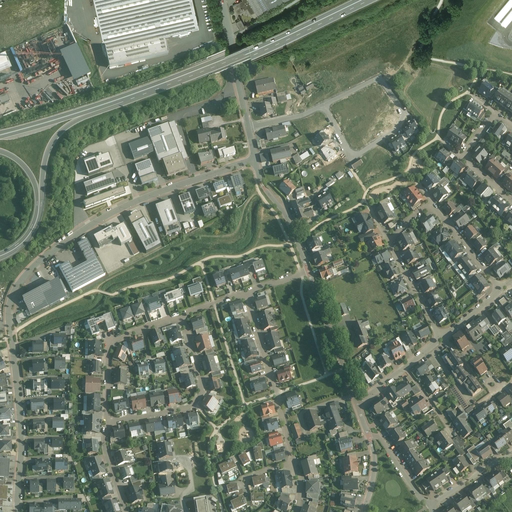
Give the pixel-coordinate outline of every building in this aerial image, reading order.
[(93,0),(109,68),(168,55),(163,34),(198,27),(192,0),(93,0)] [(271,9),(266,0),(242,0),(243,1),(248,9),(251,15),(256,12),(258,16),(271,9)] [(286,0),(266,0),(271,9),(286,0)] [(243,1),(233,6),(237,15),(248,9),(243,1)] [(241,20),(236,23),(240,31),(245,28),(241,20)] [(61,53),(74,82),(89,74),(76,46),(61,53)] [(0,72),(11,67),(5,53),(0,54),(0,72)] [(273,79),(255,83),(258,94),(276,90),(273,79)] [(304,86),(307,91),(314,87),(311,82),(304,86)] [(488,85),(484,85),(479,92),(487,98),(488,97),(493,90),(494,89),(488,85)] [(493,90),(488,97),(492,100),(497,92),(496,92),(493,90)] [(501,91),(494,101),(499,104),(506,96),(503,94),(504,93),(501,91)] [(6,95),(0,96),(0,105),(9,102),(6,95)] [(508,97),(506,96),(499,104),(504,108),(511,98),(509,97),(508,97)] [(467,110),(466,111),(472,115),(478,107),(472,103),(467,110)] [(269,105),(260,107),(261,111),(260,112),(261,115),(262,116),(262,117),(272,115),(270,106),(270,104),(269,105)] [(478,107),(472,115),(478,120),(479,118),(483,112),(484,111),(478,107)] [(409,127),(413,133),(418,130),(412,121),(407,125),(409,127)] [(158,163),(162,162),(179,155),(168,124),(147,132),(150,141),(155,152),(158,163)] [(494,131),(491,135),(499,141),(507,131),(498,124),(494,131)] [(284,127),(277,129),(279,138),(286,136),(284,127)] [(403,131),(409,139),(414,136),(413,133),(409,127),(403,131)] [(277,129),(266,131),(268,141),(279,138),(277,129)] [(450,134),(447,139),(453,143),(460,134),(453,129),(450,134)] [(208,130),(197,132),(199,144),(210,141),(208,133),(208,130)] [(223,130),(208,133),(210,141),(211,143),(226,140),(223,130)] [(320,147),(329,140),(324,134),(315,141),(320,147)] [(460,134),(453,143),(456,145),(456,146),(459,148),(466,139),(459,135),(460,134)] [(394,139),(401,149),(405,146),(399,136),(394,139)] [(401,149),(394,139),(389,142),(396,152),(401,149)] [(133,160),(155,152),(150,141),(129,148),(133,160)] [(229,148),(217,152),(219,159),(224,158),(235,155),(233,149),(230,151),(229,148)] [(289,149),(271,153),(273,163),(291,159),(289,149)] [(477,154),(473,158),(479,164),(482,161),(483,162),(485,159),(484,158),(487,155),(481,150),(480,149),(477,154)] [(444,150),(436,158),(443,164),(449,157),(450,157),(447,154),(447,153),(444,150)] [(508,160),(511,155),(504,151),(502,155),(508,160)] [(113,168),(108,154),(102,157),(101,155),(97,156),(98,158),(83,164),(88,177),(113,168)] [(209,154),(204,155),(207,164),(214,162),(213,160),(211,154),(209,154)] [(298,154),(292,158),(296,165),(302,162),(302,161),(300,157),(298,154)] [(162,162),(168,177),(174,175),(174,176),(180,173),(180,172),(186,170),(180,155),(179,155),(162,162)] [(204,155),(198,156),(201,166),(207,164),(204,155)] [(493,155),(487,162),(490,164),(493,160),(494,161),(496,158),(493,155)] [(449,157),(443,164),(446,167),(452,160),(449,157)] [(360,159),(350,163),(353,169),(363,165),(360,159)] [(452,160),(446,167),(450,170),(450,169),(456,163),(452,160)] [(490,164),(485,169),(491,174),(499,165),(494,161),(493,160),(490,164)] [(150,161),(134,166),(140,180),(155,175),(150,161)] [(456,163),(450,169),(458,176),(465,168),(457,161),(456,163)] [(499,165),(491,174),(497,179),(503,172),(505,170),(504,169),(499,165)] [(508,165),(504,169),(505,170),(503,172),(505,174),(510,169),(511,167),(508,165)] [(287,166),(273,169),(275,176),(288,173),(287,166)] [(464,174),(459,180),(462,184),(464,182),(467,177),(464,174)] [(479,181),(471,174),(467,177),(464,182),(472,189),(479,181)] [(112,175),(82,185),(87,196),(93,194),(94,199),(101,197),(99,192),(110,188),(111,193),(117,190),(112,175)] [(139,181),(142,186),(157,181),(155,175),(140,180),(139,181)] [(507,179),(502,184),(507,189),(511,183),(511,176),(510,175),(507,179)] [(432,176),(423,184),(429,191),(437,185),(439,184),(438,183),(432,176)] [(239,177),(231,180),(231,181),(234,189),(235,193),(240,191),(239,189),(243,188),(239,177)] [(443,179),(438,183),(439,184),(437,185),(439,188),(446,182),(443,179)] [(446,182),(439,188),(441,190),(443,189),(448,185),(446,182)] [(223,183),(213,186),(213,188),(215,193),(216,193),(226,190),(223,183)] [(290,186),(287,184),(286,184),(283,187),(281,186),(280,188),(280,190),(281,191),(283,191),(288,197),(295,189),(291,185),(290,186)] [(480,185),(474,191),(477,194),(483,187),(480,185)] [(487,190),(483,186),(483,187),(477,194),(476,194),(481,199),(482,197),(486,200),(493,193),(488,189),(487,190)] [(125,195),(123,188),(117,190),(111,193),(101,197),(94,199),(83,203),(85,209),(125,195)] [(206,188),(195,192),(198,202),(209,198),(208,193),(206,188)] [(302,188),(297,190),(295,192),(297,196),(304,194),(305,194),(302,188)] [(410,191),(404,197),(409,202),(419,194),(414,188),(410,191)] [(408,189),(400,193),(404,197),(410,191),(408,189)] [(441,190),(433,196),(436,199),(439,203),(443,199),(445,200),(447,198),(447,196),(448,195),(443,189),(441,190)] [(322,197),(328,206),(333,202),(327,193),(322,197)] [(189,194),(178,198),(184,215),(195,211),(189,194)] [(419,194),(409,202),(412,207),(413,207),(419,202),(423,199),(419,194)] [(228,197),(217,201),(220,209),(231,205),(230,203),(228,197)] [(322,209),(328,206),(322,197),(316,200),(322,209)] [(494,201),(489,206),(490,206),(495,211),(503,202),(497,197),(494,201)] [(299,203),(292,205),(295,213),(304,210),(302,207),(311,204),(309,199),(304,201),(299,203)] [(387,199),(379,203),(382,208),(386,206),(390,204),(387,199)] [(492,199),(486,205),(488,208),(490,206),(489,206),(494,201),(492,199)] [(170,201),(155,207),(166,236),(181,230),(170,201)] [(419,202),(413,207),(412,207),(411,209),(413,211),(421,205),(419,202)] [(503,202),(495,211),(501,216),(504,213),(509,207),(503,202)] [(455,210),(450,203),(444,209),(449,216),(453,213),(456,210),(455,210)] [(215,204),(201,209),(204,217),(218,212),(215,204)] [(462,210),(464,213),(470,208),(468,205),(462,210)] [(382,208),(377,210),(379,214),(378,214),(380,218),(391,212),(389,209),(388,209),(386,206),(382,208)] [(459,207),(455,210),(456,210),(453,213),(455,216),(462,210),(459,207)] [(304,210),(295,213),(298,222),(314,216),(311,209),(306,211),(305,211),(304,211),(304,210)] [(511,212),(510,211),(503,218),(506,220),(511,213),(511,212)] [(391,212),(380,218),(382,221),(384,224),(393,219),(392,217),(392,216),(391,212)] [(144,220),(140,213),(137,215),(136,213),(130,216),(131,218),(128,219),(131,227),(144,220)] [(463,213),(453,221),(460,229),(469,221),(467,219),(468,218),(467,218),(467,217),(466,217),(465,217),(463,213)] [(368,219),(366,215),(361,217),(356,220),(358,224),(355,225),(359,233),(362,232),(364,235),(372,231),(374,230),(372,226),(373,226),(369,218),(368,219)] [(425,216),(419,221),(421,224),(428,219),(425,217),(425,216)] [(433,222),(430,218),(421,224),(421,225),(423,227),(423,228),(424,228),(426,231),(429,229),(430,231),(434,228),(433,228),(436,225),(437,226),(439,224),(435,219),(433,222)] [(144,220),(131,227),(146,254),(161,246),(153,225),(148,228),(144,220)] [(396,221),(388,225),(390,229),(397,224),(396,221)] [(113,230),(117,239),(121,246),(132,240),(123,224),(113,230)] [(472,227),(464,234),(469,241),(472,239),(477,234),(472,227)] [(111,228),(93,237),(99,249),(117,239),(113,230),(111,228)] [(440,228),(433,234),(435,236),(437,234),(438,235),(442,231),(440,228)] [(442,231),(438,235),(437,234),(435,236),(432,238),(438,245),(441,243),(442,243),(447,239),(447,238),(449,236),(444,230),(442,231)] [(372,231),(364,235),(367,241),(362,244),(364,243),(375,237),(372,231)] [(477,234),(472,239),(474,242),(476,240),(480,236),(481,236),(479,233),(477,234)] [(409,235),(397,241),(400,246),(411,240),(409,235)] [(375,237),(364,243),(366,246),(378,240),(377,240),(376,237),(377,237),(377,236),(375,237)] [(317,238),(306,242),(310,251),(321,247),(317,238)] [(378,240),(366,246),(368,249),(369,248),(371,252),(383,246),(381,241),(381,242),(379,239),(380,239),(380,238),(377,240),(378,240)] [(411,240),(400,246),(402,251),(409,248),(414,245),(411,240)] [(478,242),(473,246),(479,252),(486,246),(481,240),(478,242)] [(86,264),(96,259),(92,251),(91,251),(90,249),(91,249),(87,241),(77,246),(81,254),(82,253),(83,255),(82,256),(86,264)] [(448,247),(444,250),(448,256),(458,248),(454,242),(448,247)] [(446,244),(439,249),(441,253),(444,250),(448,247),(446,244)] [(458,248),(448,256),(452,261),(453,261),(457,258),(463,253),(458,248)] [(380,251),(372,255),(374,259),(375,258),(374,257),(382,253),(380,251)] [(382,253),(374,257),(375,258),(378,265),(384,262),(384,261),(388,259),(390,258),(387,253),(386,251),(382,253)] [(489,253),(484,258),(490,266),(496,261),(499,258),(493,251),(489,253)] [(409,255),(405,257),(407,260),(407,262),(408,265),(418,260),(417,257),(417,256),(415,252),(412,253),(409,255)] [(321,255),(313,258),(314,260),(316,264),(317,266),(328,262),(325,255),(325,253),(321,255)] [(463,257),(459,260),(459,261),(456,263),(458,265),(465,260),(463,257)] [(457,258),(453,261),(452,261),(450,263),(452,266),(456,263),(459,261),(459,260),(457,258)] [(69,263),(59,268),(72,293),(105,276),(96,259),(86,264),(73,271),(69,263)] [(458,265),(457,266),(462,272),(471,265),(469,263),(470,262),(466,259),(458,265)] [(255,264),(253,265),(253,266),(256,274),(265,270),(262,261),(255,264)] [(389,262),(381,266),(383,271),(384,270),(391,266),(389,262)] [(498,267),(494,271),(500,278),(509,270),(503,263),(498,267)] [(391,266),(384,270),(388,277),(390,278),(391,280),(399,275),(397,271),(396,269),(395,269),(393,265),(391,266)] [(471,265),(462,272),(467,278),(468,277),(475,272),(476,271),(473,267),(472,267),(471,265)] [(417,270),(412,273),(416,280),(429,273),(425,266),(422,267),(422,268),(421,268),(417,270)] [(245,268),(238,270),(241,280),(250,276),(247,269),(246,267),(245,268)] [(330,267),(319,272),(323,280),(326,278),(327,279),(330,278),(330,277),(334,275),(330,267)] [(231,272),(229,273),(230,275),(233,282),(241,280),(238,270),(231,272)] [(221,276),(214,279),(217,288),(222,287),(221,286),(226,285),(224,279),(222,276),(221,276)] [(474,281),(471,283),(471,284),(475,289),(485,281),(480,276),(474,281)] [(429,277),(421,281),(423,285),(431,281),(429,277)] [(470,280),(465,284),(467,287),(471,284),(471,283),(474,281),(472,278),(470,280)] [(392,286),(391,286),(394,292),(396,292),(398,294),(401,293),(401,295),(408,291),(402,281),(400,282),(392,286)] [(423,285),(421,286),(425,294),(435,288),(436,286),(435,285),(433,284),(431,281),(423,285)] [(485,281),(475,289),(477,291),(479,292),(481,293),(481,294),(483,292),(490,287),(485,281)] [(57,282),(30,296),(38,311),(64,296),(57,282)] [(193,286),(187,288),(188,292),(189,292),(190,297),(194,296),(195,297),(198,296),(198,294),(202,293),(200,288),(199,288),(198,285),(198,284),(197,285),(193,286)] [(331,284),(324,287),(327,293),(333,291),(331,284)] [(179,291),(172,293),(175,301),(178,300),(178,302),(182,300),(182,299),(183,299),(182,295),(183,295),(182,291),(180,292),(179,292),(179,291)] [(483,292),(481,294),(481,293),(476,297),(478,300),(485,294),(483,292)] [(172,293),(165,296),(166,297),(165,297),(163,298),(165,302),(165,301),(166,301),(167,304),(168,304),(169,305),(173,304),(172,302),(175,301),(172,293)] [(428,299),(427,300),(431,308),(441,303),(436,295),(428,299)] [(30,296),(23,300),(31,314),(38,311),(30,296)] [(259,300),(255,301),(258,310),(268,307),(265,298),(259,300)] [(402,303),(400,303),(405,313),(416,307),(411,298),(409,299),(402,303)] [(504,298),(499,302),(503,307),(508,303),(504,298)] [(153,300),(147,302),(151,313),(160,309),(157,301),(156,299),(153,300)] [(241,302),(230,306),(232,313),(236,312),(243,310),(241,302)] [(139,305),(131,308),(132,309),(130,309),(133,317),(134,317),(135,318),(144,314),(141,306),(141,304),(139,305)] [(344,305),(336,308),(340,318),(348,314),(344,305)] [(122,311),(119,312),(120,314),(123,322),(132,318),(133,317),(130,309),(129,309),(122,311)] [(436,313),(434,314),(439,323),(448,319),(443,310),(443,309),(436,313)] [(499,312),(492,317),(499,326),(501,324),(509,334),(511,331),(511,324),(508,319),(505,320),(499,312)] [(266,314),(260,316),(262,323),(272,320),(270,313),(266,314)] [(110,315),(103,317),(103,318),(99,320),(100,324),(105,322),(105,324),(112,321),(110,315)] [(201,318),(190,321),(193,331),(195,331),(204,328),(201,318)] [(484,318),(475,324),(480,332),(487,326),(489,325),(484,318)] [(94,320),(87,323),(89,330),(97,327),(96,325),(100,324),(99,320),(95,321),(94,320)] [(272,320),(262,323),(264,331),(270,329),(274,327),(272,320)] [(112,321),(105,324),(108,331),(112,330),(115,329),(112,321)] [(242,323),(235,324),(236,325),(238,331),(249,328),(246,321),(242,323)] [(362,322),(353,326),(358,340),(364,337),(368,336),(366,331),(364,327),(362,323),(362,322)] [(474,323),(465,330),(474,342),(483,335),(480,332),(475,324),(474,323)] [(491,328),(489,325),(487,326),(494,337),(496,335),(491,328)] [(430,334),(426,326),(424,327),(423,327),(422,327),(420,330),(417,332),(421,338),(421,339),(430,334)] [(494,326),(491,328),(496,335),(500,333),(494,326)] [(97,327),(89,330),(92,337),(96,335),(99,334),(97,327)] [(178,328),(173,329),(174,332),(170,334),(173,343),(181,340),(178,328)] [(249,328),(238,331),(240,339),(248,336),(251,335),(249,328)] [(159,331),(150,334),(150,335),(151,338),(152,339),(154,344),(162,341),(159,331)] [(506,332),(502,336),(504,338),(506,341),(510,338),(506,332)] [(411,333),(407,335),(408,336),(407,337),(406,337),(403,339),(405,342),(407,347),(408,346),(409,346),(410,347),(413,346),(417,344),(411,333)] [(277,334),(266,338),(268,345),(279,341),(277,334)] [(469,346),(460,334),(453,339),(455,342),(456,342),(458,344),(457,345),(458,345),(461,349),(462,351),(469,346)] [(61,336),(54,336),(54,337),(54,346),(57,346),(61,346),(65,346),(65,336),(65,335),(61,336)] [(201,338),(196,340),(197,343),(196,343),(197,347),(209,343),(208,337),(207,336),(201,338)] [(364,337),(358,340),(355,341),(358,348),(367,344),(364,337)] [(506,341),(504,338),(500,342),(505,348),(509,344),(506,341)] [(140,339),(136,340),(136,339),(133,340),(133,341),(130,342),(130,343),(133,352),(143,348),(140,339)] [(279,341),(268,345),(270,351),(274,350),(281,348),(279,341)] [(250,343),(242,345),(244,352),(255,349),(253,342),(250,343)] [(408,346),(407,347),(405,342),(402,344),(403,346),(406,352),(410,350),(408,346)] [(43,343),(32,343),(32,353),(43,353),(43,344),(43,343)] [(209,343),(197,347),(198,350),(199,350),(200,353),(205,352),(211,350),(211,349),(209,343)] [(398,343),(395,345),(395,344),(391,346),(391,347),(389,348),(391,351),(396,361),(399,359),(399,358),(403,356),(402,356),(404,355),(400,348),(398,343)] [(511,358),(511,353),(507,347),(500,353),(506,360),(509,358),(510,360),(511,358)] [(125,351),(119,348),(118,348),(115,356),(120,358),(119,359),(119,360),(124,361),(126,357),(123,356),(125,351)] [(255,349),(244,352),(246,359),(252,358),(257,356),(255,349)] [(182,351),(173,354),(175,361),(187,358),(184,350),(182,351)] [(454,354),(444,361),(446,365),(448,363),(454,372),(456,370),(457,371),(461,368),(463,366),(454,354)] [(278,356),(272,358),(275,367),(287,364),(285,357),(284,355),(278,356)] [(371,355),(365,360),(369,365),(370,364),(372,366),(375,363),(371,355)] [(385,357),(378,361),(381,366),(382,369),(382,370),(383,370),(391,365),(387,358),(387,357),(387,356),(385,357)] [(187,358),(175,361),(178,369),(187,366),(189,365),(187,358)] [(207,359),(202,361),(204,368),(215,365),(213,358),(207,359)] [(478,358),(471,363),(473,366),(480,376),(483,374),(487,371),(482,365),(482,364),(478,358)] [(62,360),(54,360),(54,363),(55,363),(55,370),(65,370),(64,361),(64,360),(62,360)] [(42,361),(32,362),(33,373),(43,372),(42,364),(42,361)] [(162,361),(158,362),(158,363),(156,363),(156,362),(155,362),(154,363),(154,365),(156,374),(158,374),(162,373),(165,372),(162,361)] [(428,361),(424,364),(427,369),(432,365),(428,361)] [(254,364),(250,365),(252,374),(262,371),(259,362),(254,364)] [(100,363),(91,363),(90,374),(100,374),(100,363)] [(143,365),(141,365),(137,366),(139,376),(142,375),(142,376),(145,375),(148,374),(149,374),(147,367),(147,364),(146,364),(143,365)] [(369,365),(363,370),(367,374),(372,381),(379,376),(376,372),(377,372),(372,366),(370,364),(369,365)] [(423,364),(420,367),(419,366),(415,368),(421,376),(428,371),(427,369),(423,364)] [(215,365),(204,368),(207,375),(211,374),(217,372),(215,365)] [(461,368),(457,371),(456,370),(454,372),(452,373),(461,386),(463,384),(465,383),(469,380),(461,368)] [(188,370),(180,372),(181,378),(183,378),(190,376),(188,370)] [(285,371),(277,373),(280,383),(291,379),(289,372),(288,370),(285,371)] [(372,381),(367,374),(364,376),(368,384),(372,381)] [(190,376),(183,378),(186,389),(195,387),(192,375),(190,376)] [(433,380),(430,377),(424,381),(429,388),(439,380),(437,377),(433,380)] [(469,380),(465,383),(463,384),(472,397),(481,390),(472,378),(469,380)] [(259,381),(253,383),(253,384),(256,392),(267,389),(264,379),(259,381)] [(450,391),(441,379),(439,380),(441,383),(441,384),(443,386),(441,387),(444,391),(447,389),(449,392),(450,391)] [(62,380),(51,380),(51,390),(64,390),(63,383),(63,380),(62,380)] [(93,380),(86,380),(85,391),(93,391),(99,391),(100,380),(93,380)] [(213,381),(209,382),(211,392),(219,389),(216,380),(213,381)] [(439,380),(429,388),(433,395),(440,390),(437,386),(441,384),(441,383),(439,380)] [(40,381),(37,381),(37,383),(33,383),(33,391),(36,391),(40,391),(44,391),(44,384),(44,382),(40,382),(40,381)] [(406,383),(403,385),(404,386),(400,388),(400,387),(396,390),(400,396),(404,394),(405,395),(411,391),(406,383)] [(466,404),(454,386),(450,389),(462,407),(466,404)] [(400,396),(396,390),(395,388),(387,394),(392,400),(394,403),(395,402),(401,398),(400,396)] [(168,392),(167,392),(168,397),(170,404),(180,402),(179,395),(177,395),(176,391),(168,392)] [(161,393),(155,395),(157,406),(161,406),(160,405),(164,405),(162,398),(162,393),(161,393)] [(441,393),(435,397),(437,399),(440,404),(448,398),(447,397),(445,394),(443,395),(441,393)] [(508,398),(504,394),(497,399),(504,407),(510,403),(511,402),(508,398)] [(149,396),(150,401),(151,407),(154,407),(157,406),(155,395),(149,396)] [(224,398),(215,396),(214,399),(213,400),(218,403),(218,404),(219,405),(224,398)] [(287,400),(286,400),(289,409),(300,405),(297,396),(296,397),(287,400)] [(94,397),(87,397),(87,405),(99,405),(99,397),(94,397)] [(143,397),(137,398),(139,410),(145,409),(144,402),(143,397)] [(213,400),(208,397),(202,406),(212,412),(218,404),(218,403),(213,400)] [(424,403),(421,397),(415,402),(422,411),(427,407),(428,408),(430,406),(427,401),(424,403)] [(131,399),(132,405),(133,411),(139,410),(137,398),(131,399)] [(383,400),(381,398),(376,401),(383,411),(388,408),(386,406),(383,400)] [(62,400),(53,400),(54,411),(63,411),(63,404),(63,400),(62,400)] [(124,400),(113,402),(115,412),(115,413),(117,414),(120,413),(121,412),(121,411),(125,410),(125,409),(124,400)] [(394,403),(392,400),(389,403),(389,404),(393,409),(398,406),(395,402),(394,403)] [(42,401),(30,402),(31,411),(43,410),(43,404),(42,401)] [(383,411),(376,401),(373,403),(375,407),(373,408),(377,415),(383,411)] [(405,401),(400,405),(404,411),(409,407),(408,405),(405,401)] [(454,403),(451,405),(455,410),(458,408),(460,406),(457,401),(454,403)] [(415,402),(412,404),(411,403),(408,405),(409,407),(413,412),(414,411),(416,415),(417,414),(418,414),(420,412),(421,411),(422,411),(415,402)] [(488,403),(482,408),(487,416),(494,411),(493,410),(489,405),(488,403)] [(334,404),(323,408),(326,416),(328,420),(327,420),(329,423),(332,431),(343,427),(337,410),(334,404)] [(99,405),(87,405),(87,412),(87,413),(94,413),(99,413),(99,405)] [(265,407),(262,408),(265,416),(274,413),(272,405),(265,407)] [(482,408),(474,414),(479,421),(482,418),(483,420),(487,416),(482,408)] [(315,411),(304,415),(310,432),(321,428),(321,427),(318,418),(315,411)] [(2,412),(0,412),(0,422),(10,421),(9,412),(2,412)] [(455,412),(449,416),(453,423),(460,418),(458,415),(455,412)] [(196,414),(188,415),(189,420),(190,427),(198,425),(197,423),(199,423),(197,415),(196,415),(196,414)] [(382,420),(380,422),(383,426),(393,420),(390,415),(382,420)] [(453,423),(458,429),(465,423),(464,421),(467,419),(464,415),(460,418),(453,423)] [(181,416),(177,417),(174,418),(176,429),(179,428),(179,427),(182,427),(182,426),(181,418),(181,416)] [(326,416),(318,418),(321,427),(323,426),(323,425),(329,423),(327,420),(328,420),(326,416)] [(170,418),(166,419),(167,421),(168,429),(169,429),(172,429),(172,430),(176,429),(174,418),(173,418),(170,419),(170,418)] [(91,419),(85,419),(84,426),(98,427),(99,419),(91,419)] [(60,420),(52,420),(52,429),(63,429),(63,421),(63,420),(60,420)] [(159,420),(152,422),(154,432),(160,431),(161,431),(159,423),(159,420)] [(270,422),(267,423),(267,425),(269,432),(278,429),(276,420),(270,422)] [(393,420),(383,426),(386,431),(393,426),(396,424),(393,420)] [(43,421),(33,422),(34,430),(37,430),(37,431),(40,430),(44,430),(43,424),(43,421)] [(511,424),(509,421),(503,426),(506,431),(509,429),(510,431),(511,430),(511,424)] [(152,422),(145,423),(145,426),(147,433),(154,432),(152,422)] [(432,422),(422,429),(428,437),(438,430),(432,422)] [(465,423),(458,429),(464,438),(472,432),(465,423)] [(138,424),(128,426),(130,436),(139,434),(140,434),(139,427),(138,424)] [(298,425),(291,427),(294,437),(301,435),(298,425)] [(3,428),(0,428),(0,437),(3,437),(8,437),(8,433),(8,431),(8,429),(8,428),(3,428)] [(119,428),(116,428),(116,429),(113,430),(113,433),(114,440),(115,440),(118,439),(119,440),(122,438),(124,437),(122,428),(119,428)] [(395,432),(389,436),(392,440),(402,434),(399,429),(395,432)] [(506,431),(500,435),(500,436),(506,443),(511,438),(511,433),(510,431),(509,429),(506,431)] [(445,432),(436,439),(444,450),(453,444),(452,442),(445,432)] [(402,434),(392,440),(395,445),(402,441),(405,438),(402,434)] [(494,440),(490,434),(486,437),(491,443),(492,442),(494,440)] [(269,438),(268,438),(271,447),(282,444),(280,435),(269,438)] [(91,437),(86,436),(82,436),(83,445),(86,444),(89,444),(89,443),(92,443),(92,442),(91,437)] [(494,440),(492,442),(497,449),(498,450),(506,444),(506,443),(500,436),(494,440)] [(62,439),(52,439),(52,445),(52,448),(53,448),(62,448),(62,439)] [(489,444),(486,440),(483,442),(485,445),(486,445),(489,449),(491,447),(489,444)] [(44,441),(34,441),(34,450),(43,450),(44,450),(44,445),(44,441)] [(340,444),(339,444),(341,453),(353,450),(351,441),(348,441),(340,444)] [(412,441),(399,450),(417,477),(430,468),(425,461),(423,463),(421,459),(419,460),(418,457),(419,456),(417,457),(415,454),(417,453),(414,449),(416,448),(412,441)] [(96,442),(92,442),(92,443),(89,443),(89,444),(86,444),(86,453),(88,454),(97,453),(97,449),(98,448),(98,447),(97,446),(96,442)] [(497,449),(492,442),(491,443),(489,444),(491,447),(495,452),(497,449)] [(0,452),(11,452),(11,443),(2,443),(0,443),(0,452)] [(168,444),(158,446),(159,453),(170,451),(170,447),(169,444),(168,444)] [(477,451),(481,457),(483,459),(492,453),(489,449),(486,445),(485,445),(477,451)] [(465,454),(459,446),(456,448),(455,449),(461,457),(465,454)] [(474,447),(467,452),(472,459),(475,462),(475,461),(481,457),(477,451),(474,447)] [(258,450),(254,451),(255,454),(254,454),(256,462),(260,462),(260,461),(262,461),(261,451),(260,449),(258,450)] [(170,451),(159,453),(160,459),(164,459),(172,457),(170,451)] [(280,451),(274,453),(277,461),(285,459),(283,451),(280,451)] [(125,452),(114,456),(118,466),(128,462),(130,462),(128,457),(127,458),(125,452)] [(245,455),(239,458),(244,467),(250,464),(250,463),(245,455)] [(462,458),(454,464),(461,473),(469,467),(462,458)] [(92,462),(88,463),(89,464),(91,471),(103,467),(102,464),(101,464),(100,459),(92,462)] [(345,460),(343,460),(344,469),(343,469),(344,474),(345,474),(358,473),(357,469),(358,469),(357,463),(356,459),(345,460)] [(7,461),(0,460),(0,468),(9,469),(10,461),(7,461)] [(63,460),(55,460),(55,470),(67,470),(66,463),(66,460),(63,460)] [(43,461),(40,461),(40,462),(35,462),(36,471),(47,470),(47,464),(47,461),(43,461)] [(231,462),(219,468),(221,471),(220,471),(222,476),(228,473),(228,472),(231,471),(232,472),(237,469),(236,466),(235,466),(234,464),(233,461),(231,462)] [(309,462),(302,464),(306,478),(308,477),(314,476),(316,475),(315,470),(314,466),(313,462),(313,461),(309,462)] [(173,462),(158,465),(159,475),(174,472),(173,462)] [(103,467),(91,471),(93,477),(93,478),(98,476),(105,474),(104,471),(104,470),(103,467)] [(9,469),(0,468),(0,478),(5,479),(8,479),(9,469)] [(447,468),(441,472),(442,472),(444,476),(445,475),(445,476),(450,473),(447,468)] [(128,469),(120,472),(123,480),(131,478),(128,469)] [(437,473),(430,478),(431,480),(427,482),(430,485),(429,486),(430,487),(431,489),(432,489),(434,491),(448,482),(446,479),(447,478),(445,476),(445,475),(444,476),(442,472),(438,475),(437,473)] [(499,475),(496,472),(493,474),(494,474),(491,476),(498,484),(503,481),(503,480),(499,475)] [(284,474),(279,475),(280,482),(292,480),(291,478),(290,478),(289,473),(284,474)] [(498,484),(491,476),(489,478),(489,477),(486,479),(488,483),(492,488),(493,488),(498,484)] [(163,486),(159,486),(160,496),(173,494),(172,484),(170,485),(169,478),(170,477),(169,477),(162,478),(163,486)] [(264,477),(253,480),(255,487),(264,485),(266,484),(265,479),(264,477)] [(53,481),(46,481),(47,491),(55,491),(55,484),(55,481),(55,480),(53,480),(53,481)] [(72,480),(64,480),(63,481),(63,490),(69,490),(69,491),(74,491),(74,490),(74,488),(73,488),(72,480)] [(292,480),(280,482),(281,490),(287,488),(292,487),(291,482),(292,482),(292,480)] [(36,481),(33,481),(33,482),(30,482),(30,493),(38,493),(38,485),(38,482),(36,482),(36,481)] [(104,482),(97,485),(99,492),(100,492),(110,488),(108,481),(104,482)] [(351,481),(344,481),(345,485),(344,485),(344,490),(353,490),(353,491),(358,491),(357,481),(351,481)] [(427,481),(422,485),(425,490),(430,487),(429,486),(430,485),(427,482),(427,481)] [(309,483),(307,483),(307,494),(318,495),(318,484),(309,483)] [(483,488),(479,483),(476,486),(474,488),(480,496),(486,493),(486,492),(483,488)] [(318,495),(307,494),(307,499),(313,500),(318,501),(318,496),(320,496),(320,484),(318,484),(318,495)] [(237,485),(227,488),(229,495),(236,493),(239,492),(239,491),(237,485)] [(489,491),(486,486),(483,488),(486,492),(486,493),(488,496),(491,493),(489,491)] [(133,489),(126,491),(131,504),(142,500),(141,496),(142,496),(141,491),(139,492),(138,488),(138,487),(133,489)] [(110,488),(100,492),(102,499),(111,496),(113,495),(110,488)] [(480,496),(474,488),(472,489),(468,491),(472,496),(475,500),(480,496)] [(242,490),(239,491),(239,492),(236,493),(237,498),(244,495),(242,490)] [(468,502),(463,495),(458,499),(466,509),(470,506),(471,506),(468,502)] [(475,500),(472,496),(469,498),(475,505),(477,503),(475,500)] [(354,509),(356,499),(349,498),(343,497),(341,503),(345,504),(344,507),(354,509)] [(208,511),(207,498),(194,500),(195,511),(208,511)] [(243,498),(231,504),(235,511),(246,506),(247,505),(244,500),(243,498)] [(288,501),(281,498),(278,504),(279,504),(278,507),(282,509),(281,510),(285,511),(286,511),(291,502),(288,501)] [(461,511),(466,509),(458,499),(454,502),(459,509),(461,511)] [(77,500),(69,501),(69,510),(80,510),(80,503),(80,500),(77,500)] [(62,501),(58,501),(58,505),(58,510),(59,510),(69,510),(69,501),(62,501)] [(111,503),(105,505),(105,506),(106,511),(108,511),(118,509),(115,502),(111,503)]
